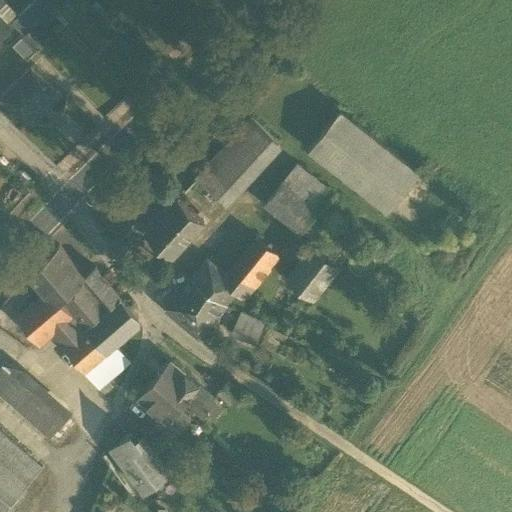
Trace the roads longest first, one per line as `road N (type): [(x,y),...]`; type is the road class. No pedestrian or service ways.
road 1 (track): [(154,322),(444,511)]
road 2 (residential): [(60,198),(154,322),(97,448)]
road 3 (tertiary): [(60,198),(258,0)]
road 4 (track): [(351,450),(505,226)]
